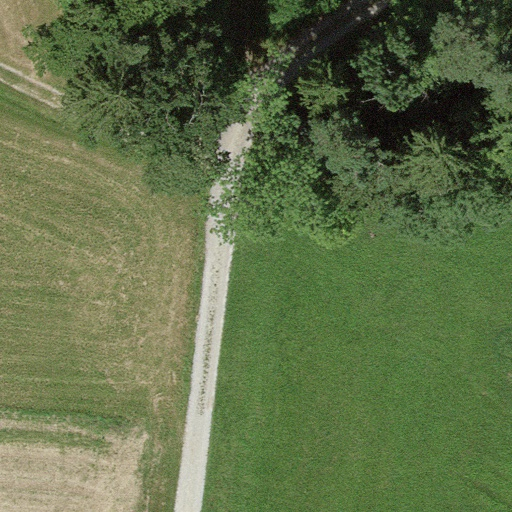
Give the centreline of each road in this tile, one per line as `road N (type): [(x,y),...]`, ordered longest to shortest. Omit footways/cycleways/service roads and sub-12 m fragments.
road 1 (track): [(189,511),(233,157),(254,104),(313,42),(385,0)]
road 2 (track): [(0,70),(114,125),(233,157)]
road 3 (track): [(250,0),(254,104),(219,0)]
